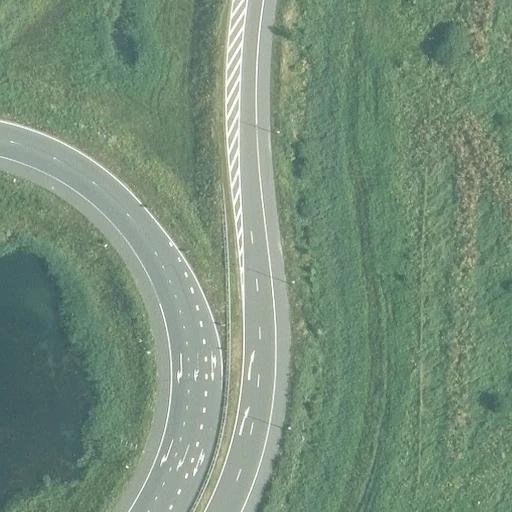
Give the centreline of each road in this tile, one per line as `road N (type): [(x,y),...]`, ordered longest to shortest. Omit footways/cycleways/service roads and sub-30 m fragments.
road 1 (motorway): [(223,511),(256,377),(248,133),(258,0)]
road 2 (motorway): [(0,141),(97,184),(164,265),(186,344),(187,382),(174,455),(150,511)]
